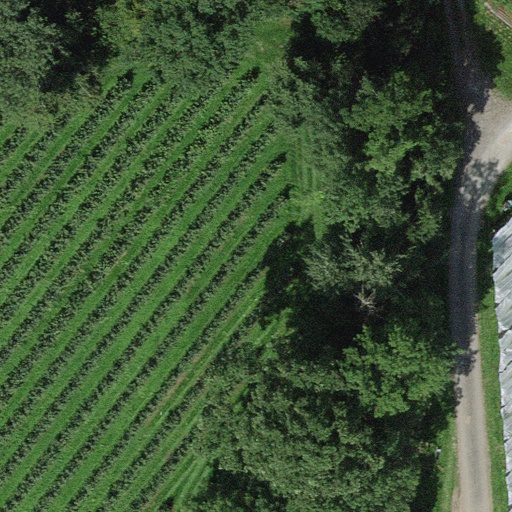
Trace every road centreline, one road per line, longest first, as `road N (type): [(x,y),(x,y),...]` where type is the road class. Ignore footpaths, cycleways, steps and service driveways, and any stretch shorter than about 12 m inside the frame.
road 1 (track): [(482,162),(465,235),(479,511)]
road 2 (track): [(482,162),(463,0)]
